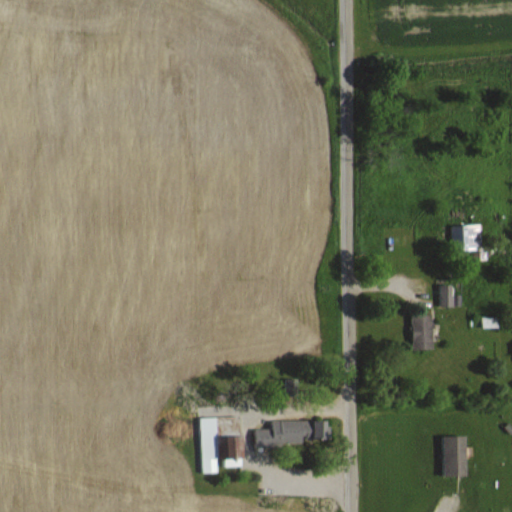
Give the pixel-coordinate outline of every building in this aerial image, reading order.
[(480,223),(450,224),(450,248),(480,248),(480,223)] [(458,305),(458,294),(451,294),(450,283),(438,283),(439,306),(458,305)] [(431,313),(410,314),(411,349),(431,348),(431,313)] [(199,416),(201,472),(217,471),(216,456),(236,456),(235,439),(239,439),(238,415),(199,416)] [(328,419),(269,419),(269,428),(255,428),(255,441),(328,441),(328,419)] [(443,435),(443,475),(465,474),(465,435),(443,435)]
